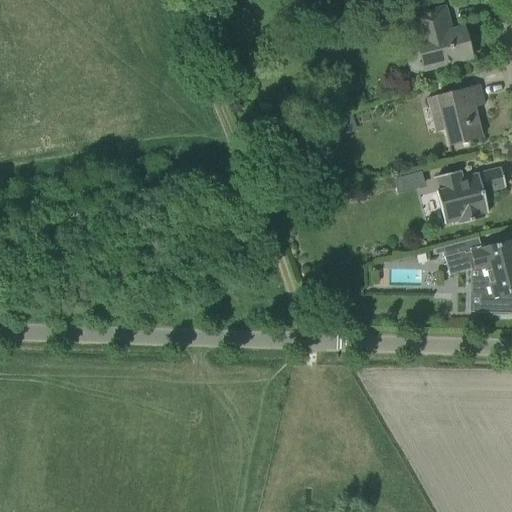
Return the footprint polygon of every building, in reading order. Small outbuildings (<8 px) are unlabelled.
[(471,58),(463,27),(450,31),(444,7),(425,13),(410,16),(416,39),(415,40),(418,50),(413,51),(411,52),(409,54),(408,54),(407,55),(407,56),(406,57),(406,58),(405,59),(405,60),(405,61),(405,62),(405,63),(405,64),(405,65),(406,66),(406,67),(406,68),(407,69),(408,70),(408,71),(409,71),(410,72),(411,73),(412,73),(413,74),(416,74),(437,69),(436,67),(452,63),(471,58)] [(431,117),(440,115),(449,147),(462,143),(481,138),(473,105),(481,103),(482,106),(483,105),(478,85),(427,99),(431,117)] [(436,177),(439,191),(435,192),(443,225),(458,221),(459,225),(463,224),(483,219),(482,215),(487,213),(482,193),(505,187),(500,169),(461,178),(459,171),(436,177)] [(420,172),(411,174),(414,189),(424,186),(420,172)] [(445,246),(434,250),(435,256),(441,254),(447,276),(453,274),(470,269),(477,268),(477,283),(483,283),(482,312),(479,312),(479,313),(486,313),(486,316),(508,316),(508,314),(511,314),(511,240),(495,245),(494,241),(480,245),(478,238),(445,246)]
